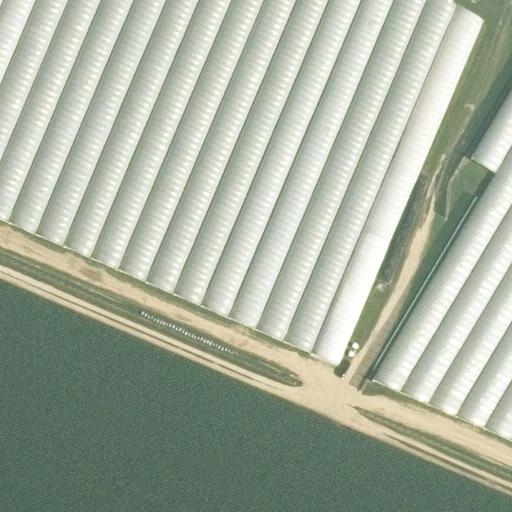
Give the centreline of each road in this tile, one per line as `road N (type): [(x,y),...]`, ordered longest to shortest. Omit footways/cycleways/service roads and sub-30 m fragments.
road 1 (track): [(511,500),(336,413),(0,272)]
road 2 (track): [(511,28),(433,216),(336,413)]
